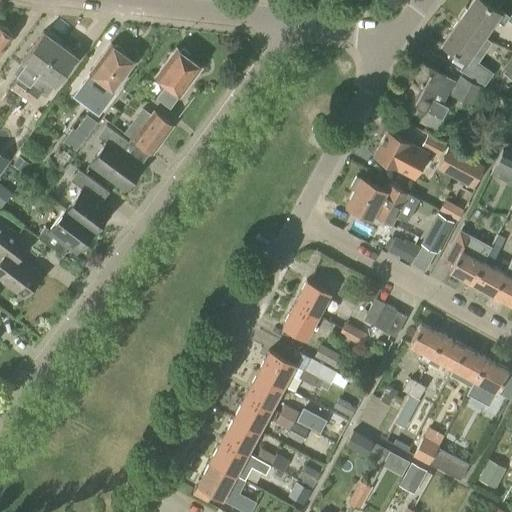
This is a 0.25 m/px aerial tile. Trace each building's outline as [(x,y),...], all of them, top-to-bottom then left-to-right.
[(471,0),(458,19),(482,36),(494,20),(503,26),(508,18),(482,0),(471,0)] [(473,49),(482,36),(458,19),(441,43),(466,60),(467,59),(476,65),(482,55),(473,49)] [(0,51),(11,36),(8,33),(7,31),(4,28),(2,28),(0,26),(0,51)] [(21,95),(59,44),(42,31),(21,60),(22,61),(19,65),(24,69),(10,87),(21,95)] [(115,47),(110,43),(89,72),(100,80),(86,98),(100,109),(107,99),(103,96),(110,87),(114,91),(125,75),(124,74),(134,61),(121,52),(122,50),(116,46),(115,47)] [(31,103),(40,92),(45,96),(54,84),(56,85),(77,57),(59,44),(21,95),(31,103)] [(179,50),(176,47),(154,76),(166,85),(156,97),(169,107),(178,94),(179,95),(201,66),(187,56),(188,53),(182,49),(179,50)] [(511,55),(502,67),(511,75),(511,55)] [(441,119),(448,107),(430,97),(443,74),(419,62),(400,97),(424,110),(441,119)] [(471,105),(481,86),(459,75),(449,94),(471,105)] [(151,113),(142,107),(123,132),(132,139),(152,153),(172,125),(153,111),(151,113)] [(434,134),(441,119),(424,110),(416,124),(434,134)] [(0,141),(15,153),(36,125),(18,112),(0,136),(0,141)] [(96,122),(86,114),(74,129),(72,133),(82,141),(96,122)] [(124,189),(142,166),(121,150),(127,141),(105,125),(97,137),(105,143),(90,163),(124,189)] [(420,147),(387,129),(372,156),(395,169),(397,166),(413,175),(426,150),(438,156),(445,144),(427,134),(420,147)] [(449,147),(439,166),(473,184),(483,166),(449,147)] [(511,154),(502,150),(494,165),(511,174),(511,154)] [(0,171),(9,159),(0,152),(0,171)] [(66,209),(94,230),(110,208),(101,202),(108,192),(78,170),(70,180),(81,188),(66,209)] [(354,190),(346,205),(370,218),(373,213),(391,223),(395,215),(406,221),(418,198),(386,181),(384,186),(362,175),(360,179),(355,176),(349,187),(354,190)] [(94,230),(66,209),(65,208),(49,230),(44,226),(37,237),(60,254),(68,245),(77,251),(92,230),(94,231),(94,230)] [(436,253),(454,222),(437,213),(420,244),(436,253)] [(0,278),(23,296),(40,274),(17,257),(27,244),(3,226),(0,223),(0,254),(2,256),(0,259),(0,278)] [(484,256),(490,246),(478,240),(460,229),(444,258),(452,262),(448,269),(470,282),(482,261),(485,257),(484,256)] [(484,256),(485,257),(493,261),(500,248),(506,237),(497,233),(492,243),(490,246),(484,256)] [(410,263),(419,247),(405,239),(396,256),(410,263)] [(511,304),(511,257),(511,258),(504,273),(492,294),(511,304)] [(504,273),(482,261),(470,282),(492,294),(504,273)] [(293,302),(317,315),(324,319),(329,309),(322,305),(329,292),(306,280),(293,302)] [(373,325),(385,304),(374,298),(363,319),(373,325)] [(305,338),(317,315),(293,302),(281,325),(305,338)] [(384,331),(395,310),(385,304),(373,325),(382,330),(384,331)] [(395,310),(384,331),(394,337),(406,316),(395,310)] [(382,330),(373,325),(363,319),(358,329),(344,322),(341,328),(364,339),(363,341),(381,351),(385,343),(377,340),(382,330)] [(427,362),(442,335),(420,323),(409,343),(424,352),(420,359),(427,363),(428,362),(427,362)] [(360,345),(363,341),(364,339),(341,328),(338,333),(360,345)] [(452,367),(464,347),(442,335),(427,362),(428,362),(437,367),(440,361),(452,367)] [(336,368),(342,355),(320,344),(313,356),(336,368)] [(474,379),(485,358),(464,347),(452,367),(474,379)] [(257,373),(282,386),(294,363),(269,350),(257,373)] [(330,383),(336,371),(303,354),(296,366),(303,369),(298,378),(318,388),(323,380),(330,383)] [(485,358),(474,379),(496,391),(508,371),(485,358)] [(270,409),(282,386),(257,373),(245,395),(270,409)] [(409,395),(417,381),(410,377),(403,391),(409,395)] [(417,381),(409,395),(394,423),(403,428),(419,400),(418,399),(425,386),(417,381)] [(258,431),(270,409),(245,395),(232,418),(258,431)] [(386,437),(401,408),(379,397),(364,426),(386,437)] [(279,413),(294,421),(298,411),(284,403),(279,413)] [(293,422),(294,421),(279,413),(274,423),(288,430),(293,422)] [(246,454),(258,431),(232,418),(220,441),(246,454)] [(293,422),(288,430),(286,435),(301,443),(308,429),(293,422)] [(368,456),(375,443),(352,431),(345,444),(368,456)] [(423,435),(412,455),(428,464),(439,443),(423,435)] [(233,477),(246,454),(220,441),(208,463),(233,477)] [(375,443),(368,456),(376,460),(384,464),(390,451),(375,443)] [(255,456),(271,464),(275,454),(260,447),(255,456)] [(453,455),(444,471),(460,479),(468,463),(453,455)] [(416,489),(427,471),(411,462),(401,481),(416,489)] [(244,482),(233,477),(208,463),(196,486),(230,505),(244,511),(247,511),(253,501),(238,494),(244,482)] [(312,487),(320,473),(304,464),(298,477),(302,480),(301,481),(312,487)] [(484,466),(477,479),(495,488),(502,475),(484,466)] [(303,505),(310,492),(290,481),(285,489),(290,492),(288,497),(303,505)] [(353,492),(365,498),(371,487),(361,481),(359,481),(353,492)] [(359,509),(365,498),(353,492),(347,503),(359,509)]
